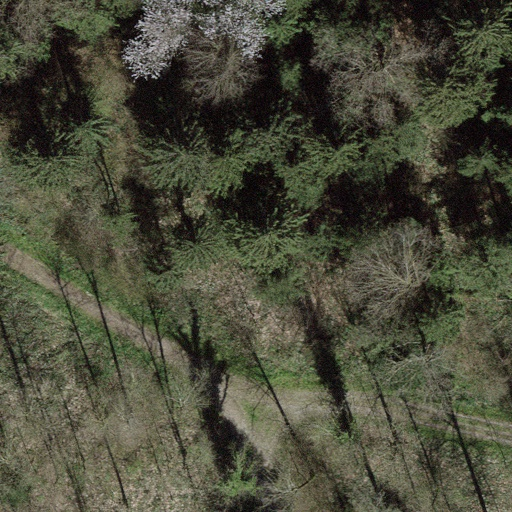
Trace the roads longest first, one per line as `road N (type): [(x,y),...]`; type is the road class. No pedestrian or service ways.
road 1 (track): [(0,264),(245,432),(287,511)]
road 2 (track): [(245,432),(511,451)]
